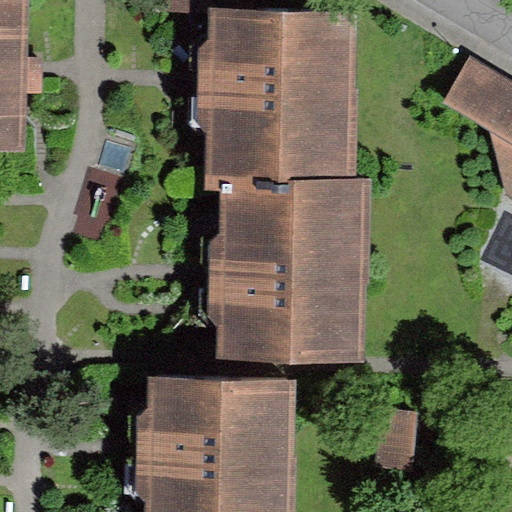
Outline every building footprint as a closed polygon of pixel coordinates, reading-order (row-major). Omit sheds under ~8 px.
[(0,0),(0,134),(26,135),(30,0),(0,0)] [(224,165),(359,168),(362,0),(208,0),(208,21),(199,27),(199,78),(198,104),(209,111),(208,165),(224,165)] [(511,79),(467,53),(444,91),(498,123),(505,184),(511,188),(511,79)] [(218,331),(367,335),(372,169),(359,168),(224,165),(222,213),(209,220),(209,269),(209,291),(219,305),(218,331)] [(290,511),(295,372),(148,367),(148,388),(138,395),(137,443),(136,470),(146,479),(145,511),(290,511)] [(418,404),(380,399),(374,458),(412,462),(418,404)]
